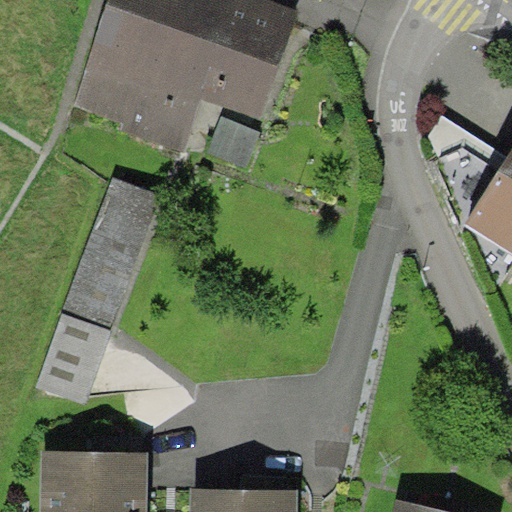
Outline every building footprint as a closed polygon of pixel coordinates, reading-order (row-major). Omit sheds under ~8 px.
[(308,21),(264,0),(111,0),(68,124),(189,172),(274,121),(308,21)] [(511,161),(478,229),(511,251),(511,161)] [(169,207),(113,184),(30,387),(85,410),(169,207)] [(149,511),(150,455),(40,454),(39,511),(149,511)] [(299,511),(300,490),(189,490),(188,511),(299,511)]
